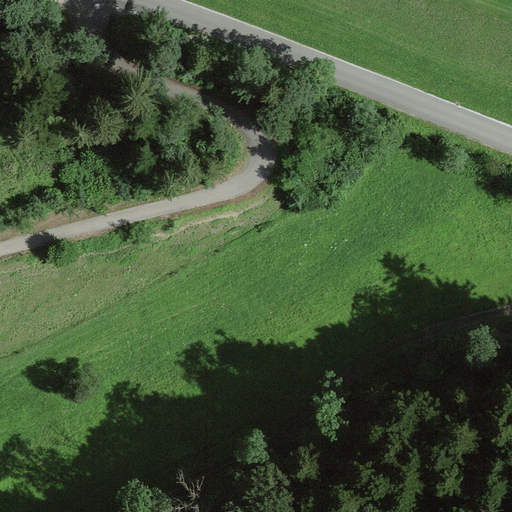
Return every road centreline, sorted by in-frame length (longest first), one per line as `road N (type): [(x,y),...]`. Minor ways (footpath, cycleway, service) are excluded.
road 1 (track): [(0,251),(236,189),(255,172),(255,135),(235,115),(117,64),(97,45),(101,0)]
road 2 (tertiary): [(123,0),(511,148)]
